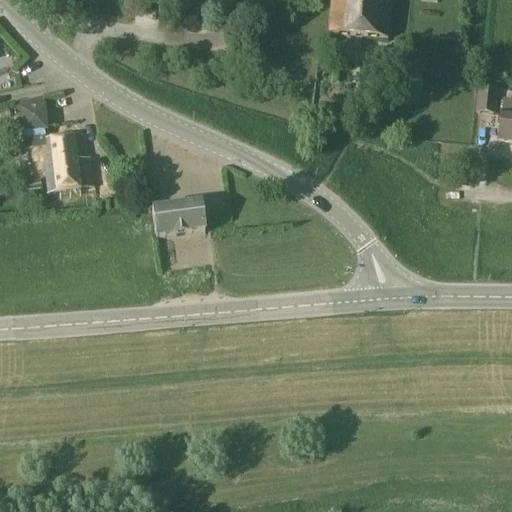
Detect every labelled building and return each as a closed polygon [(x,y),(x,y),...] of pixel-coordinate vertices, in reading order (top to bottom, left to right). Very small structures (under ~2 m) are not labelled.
[(389,0),(330,0),(328,37),(386,41),(389,0)] [(476,114),(493,116),(496,93),(478,91),(476,114)] [(511,101),(504,101),(502,115),(501,115),(498,143),(511,144),(511,101)] [(0,132),(17,128),(13,109),(0,112),(0,132)] [(80,137),(46,142),(45,135),(43,110),(20,112),(23,135),(21,135),(21,137),(23,152),(41,150),(47,196),(92,190),(89,166),(84,167),(80,137)] [(38,200),(37,185),(22,186),(23,201),(38,200)] [(205,235),(201,210),(201,207),(151,214),(155,242),(205,235)]
